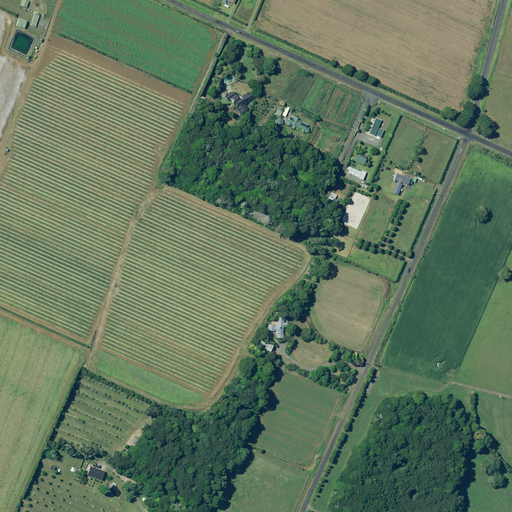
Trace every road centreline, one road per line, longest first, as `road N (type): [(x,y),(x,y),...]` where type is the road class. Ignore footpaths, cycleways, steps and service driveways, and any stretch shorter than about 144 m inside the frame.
road 1 (unclassified): [(468,134),(302,511)]
road 2 (unclassified): [(468,134),(170,0)]
road 3 (unclassified): [(506,0),(468,134)]
